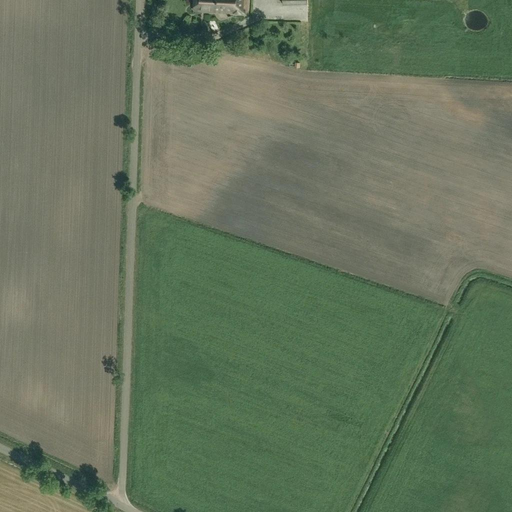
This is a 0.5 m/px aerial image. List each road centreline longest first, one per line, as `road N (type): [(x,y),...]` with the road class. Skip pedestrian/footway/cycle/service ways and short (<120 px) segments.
road 1 (unclassified): [(118,505),(139,0)]
road 2 (unclassified): [(118,505),(0,448)]
